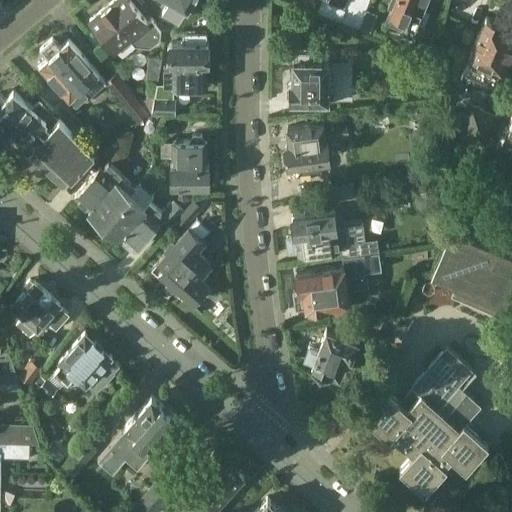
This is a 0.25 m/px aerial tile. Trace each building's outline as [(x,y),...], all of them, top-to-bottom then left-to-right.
[(149,19),(146,21),(128,0),(115,0),(90,21),(114,51),(127,41),(130,38),(135,45),(150,46),(158,40),(158,31),(154,25),(149,19)] [(167,0),(162,10),(179,19),(186,6),(186,7),(187,8),(188,6),(191,0),(167,0)] [(347,0),(346,3),(339,20),(359,29),(369,0),(347,0)] [(389,0),(387,6),(390,8),(388,11),(384,21),(400,28),(411,32),(414,22),(415,23),(424,0),(389,0)] [(158,31),(158,40),(173,29),(164,17),(154,25),(158,31)] [(461,79),(491,92),(500,68),(501,68),(507,56),(509,56),(511,48),(511,43),(511,44),(511,42),(511,27),(486,17),(470,55),(471,56),(461,79)] [(419,28),(411,48),(425,53),(433,34),(419,28)] [(164,70),(164,84),(157,84),(151,113),(174,114),(173,98),(174,98),(173,86),(207,85),(207,62),(209,62),(208,41),(207,41),(207,32),(183,33),(183,41),(170,42),(170,62),(172,62),(172,70),(164,70)] [(105,84),(97,76),(99,75),(83,56),(69,40),(61,47),(58,45),(53,39),(40,50),(48,59),(39,66),(69,100),(70,100),(76,107),(87,97),(89,99),(105,84)] [(290,99),(290,100),(330,100),(330,97),(340,97),(351,96),(351,76),(339,76),(329,76),(328,59),(311,59),(311,50),(293,50),(293,60),(292,60),(292,80),(291,80),(291,82),(288,85),(286,85),(286,95),(288,95),(290,99)] [(413,54),(409,66),(435,76),(440,64),(413,54)] [(146,114),(138,104),(119,79),(109,87),(137,121),(146,114)] [(0,94),(0,130),(23,151),(28,150),(28,156),(64,188),(95,154),(60,118),(45,134),(39,129),(46,121),(44,119),(50,112),(39,102),(33,109),(13,91),(5,99),(0,94)] [(458,133),(460,134),(456,144),(477,147),(479,142),(482,144),(495,114),(483,109),(470,103),(458,133)] [(511,151),(511,116),(499,146),(511,151)] [(302,162),(303,171),(320,169),(319,160),(329,159),(326,141),(348,138),(346,121),(323,123),(311,124),(311,123),(301,125),(287,127),(290,144),(287,145),(287,147),(284,150),(283,150),(285,161),(286,161),(288,163),(289,164),(302,162)] [(173,141),(165,141),(165,155),(173,155),(173,164),(170,164),(171,184),(209,184),(209,164),(207,164),(207,140),(205,140),(202,135),(192,134),(190,140),(173,140),(173,141)] [(135,188),(140,183),(139,183),(135,188),(121,175),(122,174),(108,162),(102,169),(100,167),(75,195),(78,199),(78,202),(83,206),(86,205),(90,208),(89,210),(93,213),(93,217),(97,221),(102,221),(104,223),(135,188)] [(135,188),(104,223),(107,226),(107,230),(112,234),(115,233),(119,237),(121,236),(124,238),(124,243),(128,246),(132,246),(135,248),(160,220),(169,229),(178,218),(185,210),(173,199),(162,212),(150,201),(154,197),(140,183),(135,188)] [(352,185),(331,187),(332,200),(354,198),(352,185)] [(177,200),(185,208),(192,202),(183,193),(177,200)] [(398,193),(366,196),(368,210),(400,206),(398,193)] [(451,230),(431,276),(511,311),(511,208),(491,199),(474,239),(451,230)] [(178,218),(186,225),(202,207),(194,200),(185,210),(178,218)] [(353,254),(353,253),(359,252),(356,230),(363,229),(362,219),(349,221),(336,222),(335,208),(293,213),(295,233),(296,233),(296,235),(287,236),(289,252),(298,252),(298,254),(338,249),(339,256),(353,254)] [(167,283),(177,291),(179,289),(194,302),(208,287),(198,279),(212,264),(197,251),(205,242),(189,227),(176,242),(174,241),(165,251),(167,252),(154,268),(169,281),(167,283)] [(296,272),(298,289),(293,290),(295,307),(305,306),(305,308),(360,300),(358,285),(365,284),(363,272),(381,270),(379,252),(353,255),(353,254),(339,256),(340,266),(328,268),(327,267),(321,268),(321,269),(296,272)] [(30,280),(23,287),(26,290),(12,306),(23,317),(17,323),(31,336),(37,329),(38,330),(46,321),(56,328),(69,314),(59,306),(61,305),(34,281),(33,282),(30,280)] [(368,316),(363,330),(375,335),(386,315),(368,316)] [(326,328),(318,349),(309,346),(303,361),(312,364),(311,367),(329,374),(329,372),(338,375),(346,356),(351,358),(358,340),(357,339),(360,330),(346,325),(342,334),(326,328)] [(116,372),(115,370),(120,364),(112,358),(113,356),(85,331),(59,361),(63,365),(56,372),(70,383),(76,376),(87,386),(88,384),(96,391),(102,385),(103,386),(116,372)] [(488,444),(465,423),(476,411),(483,410),(482,400),(474,400),(462,389),(476,372),(472,369),(446,346),(411,386),(413,388),(400,402),(387,391),(364,416),(389,438),(391,435),(412,454),(399,468),(424,491),(446,467),(444,464),(451,457),(465,469),(488,444)] [(0,387),(20,388),(18,383),(11,356),(0,356),(0,387)] [(31,360),(20,376),(31,385),(42,368),(31,360)] [(48,380),(41,388),(52,398),(59,390),(48,380)] [(140,469),(159,446),(167,453),(175,444),(188,428),(179,421),(180,420),(151,396),(126,427),(126,428),(112,446),(99,460),(113,472),(125,456),(140,469)] [(0,423),(0,442),(30,443),(40,443),(32,424),(0,423)] [(30,443),(0,442),(0,457),(29,458),(30,443)] [(68,469),(76,476),(98,451),(89,443),(68,469)] [(214,511),(245,477),(214,450),(179,491),(193,504),(186,511),(214,511)] [(155,511),(176,489),(162,477),(138,505),(146,511),(155,511)] [(283,511),(267,498),(254,511),(283,511)] [(511,511),(511,503),(502,511),(511,511)]
